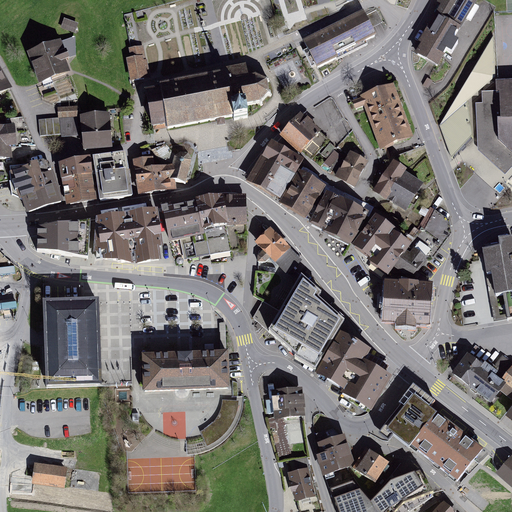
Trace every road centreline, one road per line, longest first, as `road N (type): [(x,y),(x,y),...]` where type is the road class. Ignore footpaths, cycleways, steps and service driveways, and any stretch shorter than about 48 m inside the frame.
road 1 (residential): [(6,221),(34,264),(188,286),(229,308),(242,334)]
road 2 (tertiary): [(411,366),(295,234),(252,193),(230,184)]
road 3 (residential): [(331,85),(373,166),(363,191),(354,193),(268,137)]
road 4 (residential): [(396,42),(465,239)]
road 5 (residential): [(476,511),(409,455),(356,440),(346,425)]
road 6 (unclassified): [(249,365),(276,511)]
road 7 (tertiary): [(511,445),(411,366)]
road 8 (residential): [(329,511),(310,433),(317,394)]
